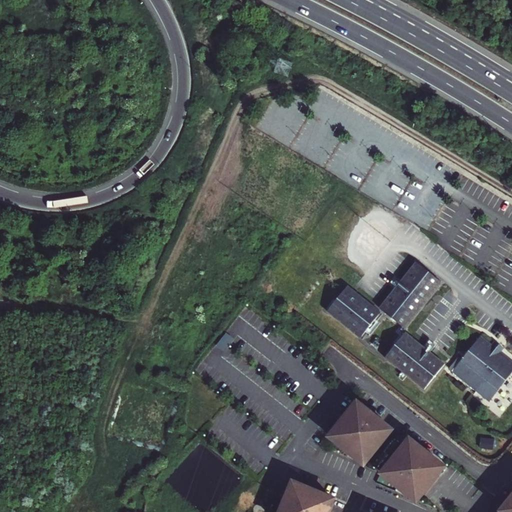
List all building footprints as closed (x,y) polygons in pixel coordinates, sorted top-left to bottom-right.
[(436,289),(442,281),(420,263),(383,309),(404,326),(434,288),(436,289)] [(347,287),(329,309),(363,336),(382,312),(375,306),(374,309),(347,287)] [(376,324),(369,333),(373,335),(379,327),(376,324)] [(428,387),(445,366),(405,334),(388,355),(428,387)] [(464,359),(460,356),(450,369),(492,401),(511,376),(511,360),(502,352),(505,348),(498,342),(494,346),(482,336),(464,359)] [(397,432),(363,405),(357,413),(353,422),(349,427),(342,432),(342,431),(335,439),(370,466),(397,432)] [(403,434),(399,440),(406,445),(410,440),(403,434)] [(493,449),(493,439),(480,438),(480,449),(493,449)] [(389,475),(423,502),(429,495),(429,494),(433,486),(437,481),(444,476),(450,468),(416,441),(389,475)] [(325,511),(333,496),(323,492),(323,493),(314,492),(308,489),(301,484),(301,483),(292,479),(285,497),(278,511),(325,511)] [(511,511),(511,496),(510,498),(509,497),(503,505),(507,508),(503,511),(511,511)]
